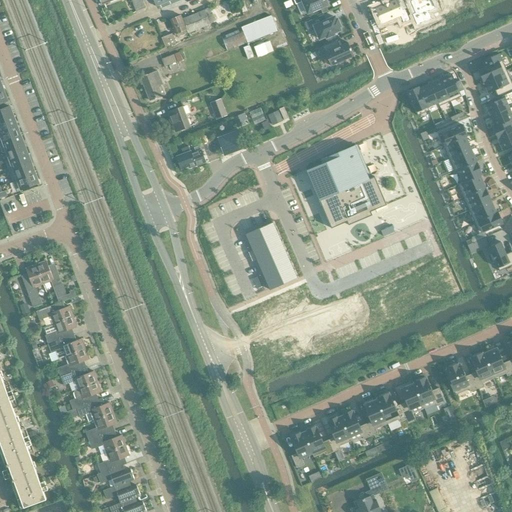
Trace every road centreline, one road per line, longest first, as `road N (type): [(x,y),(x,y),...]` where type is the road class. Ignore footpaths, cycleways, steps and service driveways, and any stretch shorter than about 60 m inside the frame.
road 1 (residential): [(174,511),(66,227)]
road 2 (residential): [(250,437),(511,324)]
road 3 (unclassified): [(260,154),(322,291),(429,245)]
road 4 (residential): [(66,227),(0,46)]
road 5 (residential): [(511,193),(457,52)]
road 6 (residential): [(260,154),(386,82)]
road 7 (secondary): [(69,0),(119,122)]
